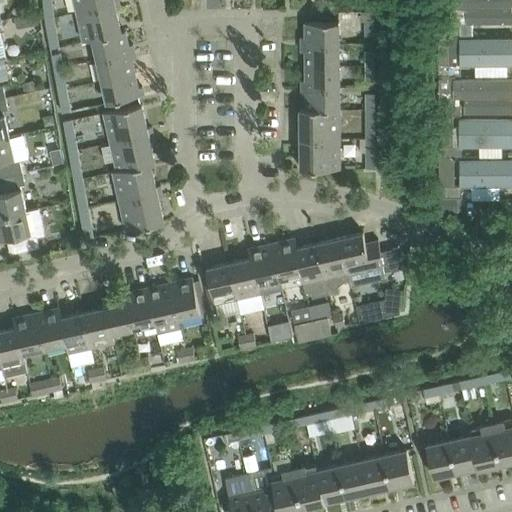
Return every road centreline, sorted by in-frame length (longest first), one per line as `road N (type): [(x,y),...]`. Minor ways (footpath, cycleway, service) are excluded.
road 1 (residential): [(511,265),(352,202),(297,197),(201,211)]
road 2 (residential): [(201,211),(162,247),(0,281)]
road 3 (residential): [(201,211),(154,0)]
